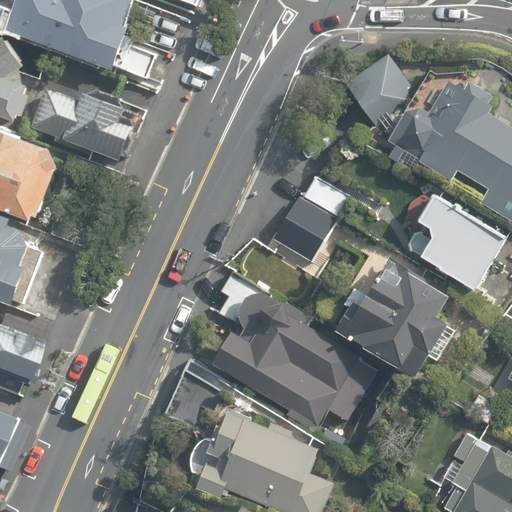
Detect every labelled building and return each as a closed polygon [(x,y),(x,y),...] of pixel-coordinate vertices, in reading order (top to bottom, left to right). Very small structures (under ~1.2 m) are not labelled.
[(139,0),(26,0),(24,6),(3,0),(0,0),(0,24),(118,66),(139,0)] [(20,42),(0,35),(0,112),(20,119),(36,81),(20,42)] [(418,95),(389,56),(347,80),(377,123),(418,95)] [(463,78),(453,79),(430,115),(405,112),(385,138),(454,181),(461,168),(492,186),(484,201),(511,217),(511,113),(490,101),(495,93),(463,78)] [(96,91),(52,87),(40,125),(124,159),(140,110),(96,91)] [(0,127),(0,204),(44,220),(63,154),(0,127)] [(354,198),(318,176),(305,196),(342,218),(354,198)] [(511,234),(511,233),(436,193),(407,254),(480,290),(511,234)] [(341,220),(303,197),(276,240),(314,263),(341,220)] [(0,213),(0,298),(20,306),(40,250),(21,222),(0,213)] [(453,292),(388,253),(335,330),(418,376),(450,322),(439,316),(453,292)] [(383,363),(285,300),(266,293),(250,295),(239,308),(243,324),(249,338),(235,333),(212,363),(287,408),(284,412),(310,428),(313,423),(318,426),(329,409),(348,420),(383,363)] [(0,387),(15,394),(20,381),(23,382),(23,380),(32,383),(37,368),(29,365),(32,356),(37,358),(41,347),(36,345),(38,342),(24,336),(25,334),(12,329),(11,332),(3,329),(4,326),(0,324),(0,387)] [(320,446),(223,410),(194,475),(281,511),(324,511),(334,480),(311,465),(320,446)] [(0,467),(6,470),(25,425),(9,418),(10,416),(6,414),(6,415),(0,412),(0,467)] [(511,511),(511,456),(481,440),(445,509),(451,511),(511,511)]
